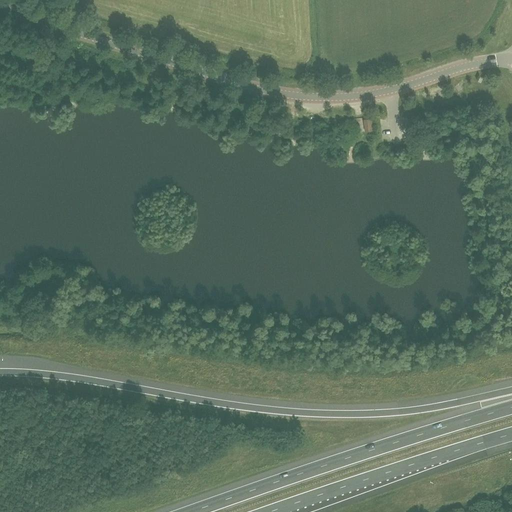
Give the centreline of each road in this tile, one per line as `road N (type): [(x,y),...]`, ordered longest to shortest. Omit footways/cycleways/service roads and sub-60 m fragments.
road 1 (tertiary): [(511,59),(327,99),(0,7)]
road 2 (motorway): [(511,390),(341,415),(0,372)]
road 3 (motorway): [(511,408),(195,511)]
road 4 (motorway): [(270,511),(511,434)]
